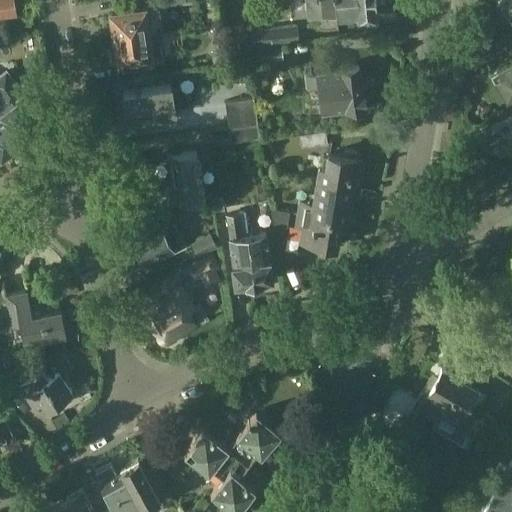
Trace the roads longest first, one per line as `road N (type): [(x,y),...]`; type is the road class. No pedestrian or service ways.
road 1 (residential): [(393,268),(440,0)]
road 2 (residential): [(88,245),(54,0)]
road 3 (residential): [(145,406),(124,369),(88,245)]
road 4 (residential): [(145,406),(0,488)]
road 5 (residential): [(393,268),(511,362)]
road 6 (residential): [(272,335),(145,406)]
road 7 (residential): [(393,268),(272,335)]
road 8 (residential): [(511,207),(393,268)]
road 9 (residential): [(351,391),(393,268)]
road 10 (residential): [(305,511),(351,391)]
